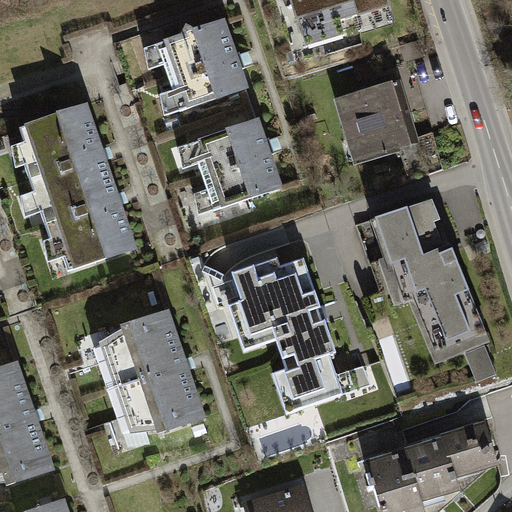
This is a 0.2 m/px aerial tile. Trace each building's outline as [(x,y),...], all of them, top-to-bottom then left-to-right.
[(388,7),(385,0),(291,0),(302,33),(340,21),(388,7)] [(340,21),(302,33),(306,47),(344,36),(340,21)] [(235,56),(224,23),(158,46),(158,47),(164,65),(174,93),(180,111),(180,112),(247,89),(240,70),(245,69),(240,54),(235,56)] [(401,47),(405,61),(422,56),(418,42),(401,47)] [(164,65),(158,47),(145,51),(149,70),(164,65)] [(409,124),(397,84),(338,101),(349,138),(356,136),(363,158),(400,148),(418,142),(412,123),(409,124)] [(180,111),(174,93),(161,98),(165,117),(180,111)] [(115,190),(86,107),(20,130),(25,145),(31,162),(24,164),(25,165),(35,194),(41,213),(42,216),(115,190)] [(264,141),(258,122),(192,145),(192,147),(198,164),(208,193),(214,210),(214,211),(280,188),(269,156),(274,154),(269,139),(264,141)] [(356,136),(349,138),(346,139),(354,165),(401,152),(400,148),(363,158),(356,136)] [(31,162),(25,145),(12,149),(16,168),(25,165),(24,164),(31,162)] [(198,164),(192,147),(179,151),(183,170),(198,164)] [(135,249),(115,190),(42,216),(51,241),(57,239),(64,258),(69,272),(135,249)] [(199,216),(214,210),(208,193),(195,197),(199,216)] [(41,213),(35,194),(22,199),(26,219),(41,213)] [(439,256),(421,205),(376,220),(404,303),(409,302),(414,300),(436,354),(487,333),(452,250),(439,256)] [(404,303),(376,220),(371,221),(384,259),(379,261),(395,307),(404,303)] [(57,239),(51,241),(44,244),(49,263),(64,258),(57,239)] [(280,268),(277,260),(233,275),(243,303),(230,307),(232,312),(231,313),(237,331),(238,331),(240,336),(271,325),(277,341),(287,371),(275,375),(276,380),(275,380),(280,394),(281,393),(283,399),(311,389),(317,404),(343,395),(336,376),(329,356),(336,354),(325,322),(322,323),(317,310),(320,309),(304,260),(280,268)] [(491,343),(487,333),(436,354),(414,300),(409,302),(435,365),(491,343)] [(203,418),(168,313),(126,328),(127,330),(94,349),(124,434),(161,430),(161,432),(203,418)] [(271,325),(240,336),(245,352),(277,341),(271,325)] [(497,375),(485,346),(465,354),(477,383),(497,375)] [(10,484),(52,469),(16,365),(0,370),(0,482),(9,481),(10,484)] [(363,367),(336,376),(343,395),(371,386),(363,367)] [(311,389),(283,399),(288,414),(317,404),(311,389)] [(457,484),(458,483),(455,475),(467,471),(490,451),(494,452),(494,451),(486,426),(443,439),(442,443),(407,453),(421,499),(443,492),(454,483),(457,484)] [(407,453),(368,465),(382,511),(419,511),(421,511),(423,511),(424,511),(425,511),(421,499),(407,453)] [(309,511),(303,489),(250,505),(251,511),(309,511)] [(66,511),(64,502),(34,511),(66,511)]
